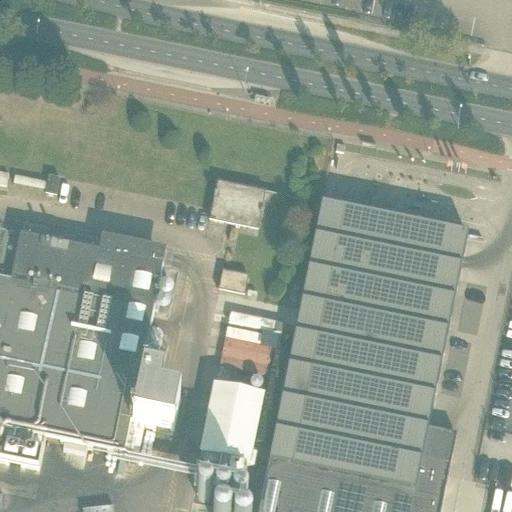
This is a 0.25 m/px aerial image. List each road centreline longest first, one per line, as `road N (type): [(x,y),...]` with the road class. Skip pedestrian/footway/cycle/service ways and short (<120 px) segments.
road 1 (secondary): [(0,22),(511,125)]
road 2 (secondary): [(511,92),(93,0)]
